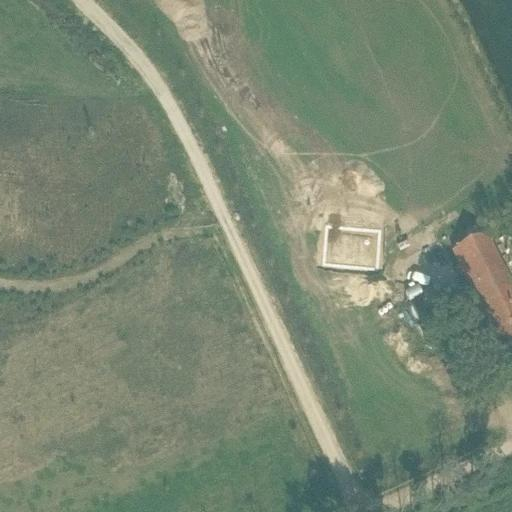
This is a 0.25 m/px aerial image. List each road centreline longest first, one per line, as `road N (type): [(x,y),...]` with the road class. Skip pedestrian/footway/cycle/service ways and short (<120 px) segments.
road 1 (residential): [(360,511),(224,219)]
road 2 (unclassified): [(361,511),(511,439)]
road 3 (unknown): [(511,402),(430,267)]
